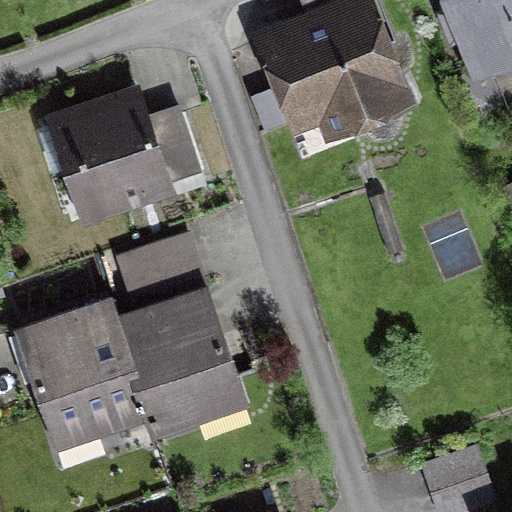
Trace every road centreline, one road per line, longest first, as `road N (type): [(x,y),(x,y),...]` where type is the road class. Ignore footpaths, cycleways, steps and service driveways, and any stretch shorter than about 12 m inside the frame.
road 1 (residential): [(361,511),(194,1)]
road 2 (residential): [(194,1),(0,77)]
